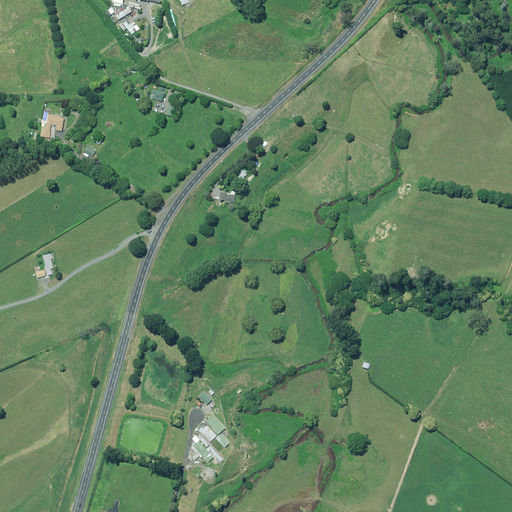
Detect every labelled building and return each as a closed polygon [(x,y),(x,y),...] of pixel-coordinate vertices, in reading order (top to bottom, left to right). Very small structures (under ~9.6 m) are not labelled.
[(132,12),(130,8),(116,16),(119,20),(132,12)] [(131,23),(128,20),(124,24),(133,35),(137,31),(135,28),(131,23)] [(153,89),(151,96),(152,98),(162,102),(165,93),(153,89)] [(176,107),(169,104),(165,114),(173,117),(176,107)] [(56,115),(49,114),(47,128),(42,127),(41,137),(50,138),(52,125),(56,126),(55,130),(62,131),(64,118),(56,116),(56,115)] [(97,138),(94,136),(92,140),(100,145),(103,139),(98,136),(97,138)] [(96,151),(87,147),(85,152),(93,157),(96,151)] [(227,193),(220,192),(219,200),(225,201),(225,202),(230,203),(230,202),(235,202),(235,196),(226,196),(227,193)] [(54,260),(52,254),(43,256),(46,266),(45,267),(46,271),(47,270),(48,276),(53,274),(51,269),(54,268),(52,260),(54,260)] [(212,401),(204,392),(199,396),(207,405),(212,401)] [(222,432),(225,428),(213,415),(210,419),(206,422),(218,435),(222,432)] [(217,436),(207,425),(204,429),(202,427),(199,430),(210,443),(217,436)] [(210,445),(200,434),(197,437),(207,447),(210,445)] [(230,443),(222,434),(216,438),(225,448),(230,443)] [(214,458),(199,441),(196,444),(194,443),(192,444),(193,445),(191,447),(197,454),(193,458),(195,460),(200,456),(201,458),(203,456),(208,463),(214,458)] [(224,460),(213,448),(210,451),(221,463),(224,460)]
